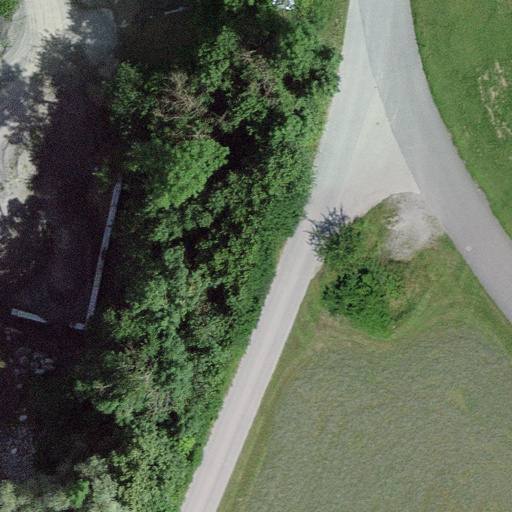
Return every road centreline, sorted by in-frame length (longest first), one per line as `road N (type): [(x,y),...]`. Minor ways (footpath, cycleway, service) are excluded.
road 1 (unclassified): [(207,511),(327,252),(373,0)]
road 2 (unclassified): [(385,0),(406,101),(511,293)]
